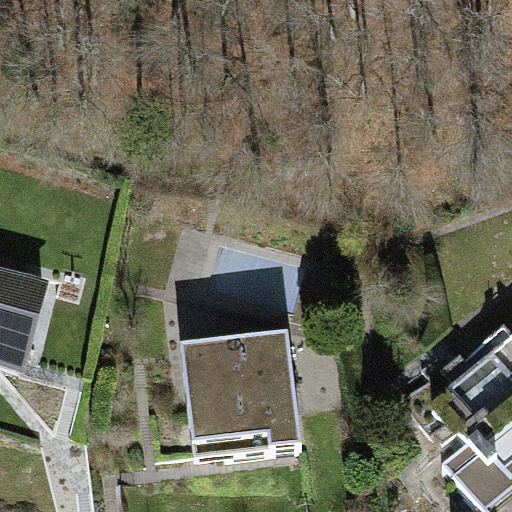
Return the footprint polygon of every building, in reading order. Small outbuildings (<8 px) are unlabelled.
[(0,281),(0,371),(22,378),(44,293),(0,281)] [(430,416),(434,413),(511,345),(511,301),(477,332),(473,328),(433,362),(441,372),(413,396),(430,416)] [(289,340),(182,352),(195,467),(302,454),(289,340)] [(511,345),(434,413),(468,454),(511,416),(511,345)] [(444,475),(475,511),(482,511),(511,486),(511,416),(468,454),(444,475)] [(511,511),(511,486),(482,511),(511,511)]
